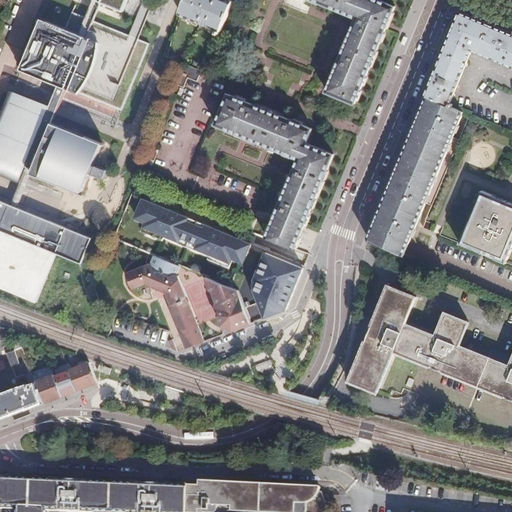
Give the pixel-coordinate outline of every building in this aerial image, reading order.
[(91,0),(123,13),(126,5),(130,7),(132,0),(91,0)] [(234,0),(233,0),(187,0),(183,14),(222,31),(234,0)] [(315,0),(356,17),(328,91),(356,103),(394,6),(380,0),(315,0)] [(511,66),(511,32),(460,11),(449,38),(456,40),(453,47),(470,54),(472,50),(511,66)] [(0,118),(0,160),(81,194),(101,143),(52,124),(66,89),(122,113),(150,45),(70,12),(63,28),(42,19),(21,70),(59,86),(44,121),(6,105),(0,118)] [(456,40),(449,38),(445,49),(444,52),(467,62),(468,58),(470,54),(453,47),(456,40)] [(467,62),(444,52),(426,96),(453,107),(454,104),(451,103),(467,62)] [(202,70),(188,64),(179,85),(186,88),(190,78),(199,82),(203,71),(202,70)] [(301,160),(277,216),(306,228),(336,153),(308,141),(314,127),(252,101),(230,92),(216,124),(301,160)] [(368,229),(364,237),(404,254),(408,246),(464,112),(453,107),(426,96),(424,95),(402,148),(368,229)] [(158,156),(152,153),(150,159),(156,162),(158,156)] [(110,177),(113,169),(102,164),(99,172),(110,177)] [(511,252),(511,202),(485,191),(462,242),(508,262),(511,252)] [(253,244),(144,199),(139,208),(144,210),(139,221),(152,225),(150,231),(228,264),(230,257),(242,262),(246,252),(250,253),(253,244)] [(0,287),(35,302),(66,228),(0,200),(0,287)] [(277,216),(274,224),(302,236),(306,228),(277,216)] [(268,238),(297,249),(302,236),(274,224),(268,238)] [(306,267),(267,250),(253,285),(267,318),(288,310),(306,267)] [(157,256),(156,256),(153,264),(152,264),(129,273),(136,290),(152,283),(166,290),(172,305),(170,306),(184,342),(190,340),(191,343),(197,346),(206,342),(189,300),(186,300),(188,296),(180,276),(178,275),(181,266),(157,256)] [(236,330),(253,324),(240,290),(223,284),(210,278),(216,293),(213,294),(216,301),(218,300),(221,308),(218,314),(222,325),(236,330)] [(426,364),(440,337),(409,324),(420,297),(388,284),(348,380),(376,391),(393,350),(426,364)] [(440,337),(426,364),(477,385),(489,356),(462,346),(472,323),(449,314),(440,337)] [(37,382),(25,351),(24,352),(22,345),(15,348),(11,336),(0,340),(0,343),(3,352),(7,351),(18,378),(27,375),(31,385),(30,385),(25,383),(24,386),(0,395),(0,420),(45,403),(37,382)] [(172,351),(179,353),(174,340),(169,342),(172,351)] [(511,366),(489,356),(477,385),(511,399),(511,366)] [(88,386),(98,383),(90,362),(85,365),(84,362),(73,366),(74,369),(70,371),(70,372),(77,390),(88,386)] [(56,377),(63,396),(77,390),(70,372),(63,375),(56,377)] [(55,375),(37,382),(45,403),(57,398),(63,396),(56,377),(55,375)] [(0,507),(5,507),(5,506),(20,507),(50,509),(61,509),(62,510),(85,511),(85,510),(133,511),(188,511),(190,490),(190,487),(174,486),(174,484),(134,482),(133,484),(93,482),(93,481),(53,479),(53,480),(13,479),(13,477),(0,476),(0,507)] [(321,485),(238,482),(227,483),(212,486),(212,488),(221,489),(220,505),(211,505),(211,510),(250,511),(252,488),(323,491),(322,486),(321,485)] [(190,490),(188,511),(199,511),(200,510),(205,510),(211,510),(211,505),(220,505),(221,489),(212,488),(212,486),(190,490)] [(250,511),(325,511),(326,503),(323,491),(252,488),(250,511)]
